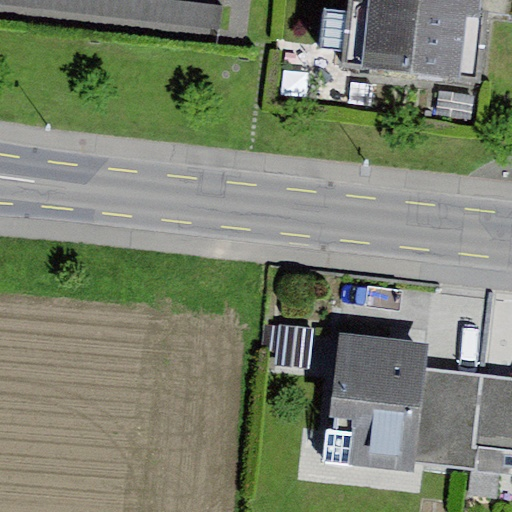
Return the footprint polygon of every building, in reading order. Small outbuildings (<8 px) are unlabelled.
[(226,9),(148,0),(0,0),(0,10),(223,37),(226,9)] [(511,0),(369,0),(361,73),(479,87),(487,20),(511,23),(511,0)] [(309,372),(313,329),(279,326),(275,369),(309,372)] [(428,344),(338,336),(325,494),(418,502),(422,461),(473,466),(473,446),(481,376),(425,371),(428,344)] [(511,379),(481,376),(473,446),(511,450),(511,379)]
